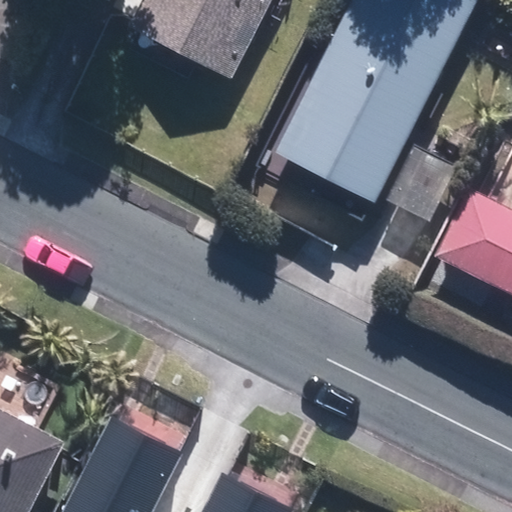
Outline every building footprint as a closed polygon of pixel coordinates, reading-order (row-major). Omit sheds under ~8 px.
[(146,0),(133,26),(233,76),(272,0),(146,0)] [(353,0),(277,155),(376,204),(477,2),(473,0),(353,0)] [(436,258),(511,295),(511,209),(469,189),(436,258)] [(0,511),(26,511),(63,443),(0,410),(0,511)] [(62,511),(151,511),(182,453),(113,417),(62,511)] [(201,511),(289,511),(290,511),(220,476),(201,511)]
